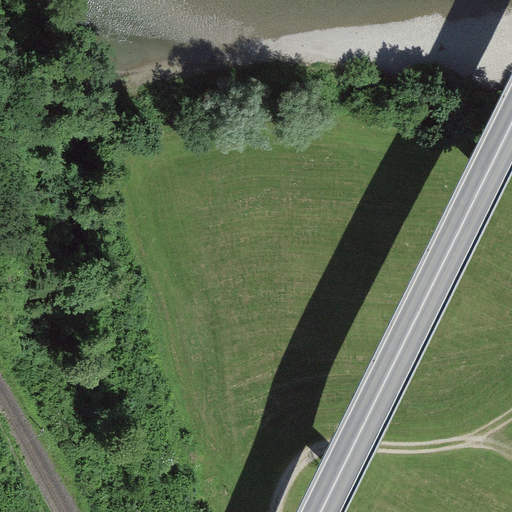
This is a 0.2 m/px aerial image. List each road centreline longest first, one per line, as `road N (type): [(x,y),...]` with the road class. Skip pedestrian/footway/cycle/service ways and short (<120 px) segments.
road 1 (trunk): [(511,125),(322,511)]
road 2 (track): [(280,511),(308,461),(337,446),(445,446),(511,417)]
